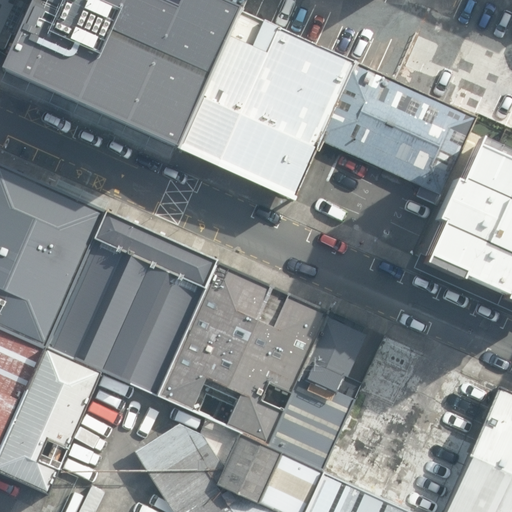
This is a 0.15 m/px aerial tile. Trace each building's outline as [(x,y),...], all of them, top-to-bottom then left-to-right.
[(0,0),(0,37),(17,0),(0,0)] [(181,163),(246,21),(229,13),(201,0),(39,0),(4,84),(181,163)] [(201,0),(229,13),(235,0),(201,0)] [(361,63),(250,13),(246,21),(181,163),(186,166),(294,212),(299,202),(324,144),(361,63)] [(511,49),(451,21),(430,13),(400,81),(475,116),(511,133),(511,49)] [(400,81),(361,63),(324,144),(415,188),(411,197),(433,206),(475,116),(400,81)] [(511,167),(475,152),(419,277),(511,319),(511,167)] [(108,213),(0,167),(0,328),(49,350),(108,213)] [(217,265),(108,213),(49,350),(100,371),(160,395),(217,265)] [(327,315),(217,265),(160,395),(202,416),(264,446),(293,385),(327,315)] [(327,315),(293,385),(337,404),(367,334),(327,315)] [(0,461),(49,350),(0,328),(0,461)] [(0,469),(50,492),(100,371),(49,350),(0,461),(0,469)] [(337,404),(293,385),(264,446),(324,472),(350,410),(337,404)] [(511,511),(511,395),(502,392),(447,511),(511,511)] [(264,446),(202,416),(199,431),(178,423),(137,450),(174,511),(303,511),(324,472),(264,446)] [(413,511),(324,472),(303,511),(413,511)]
